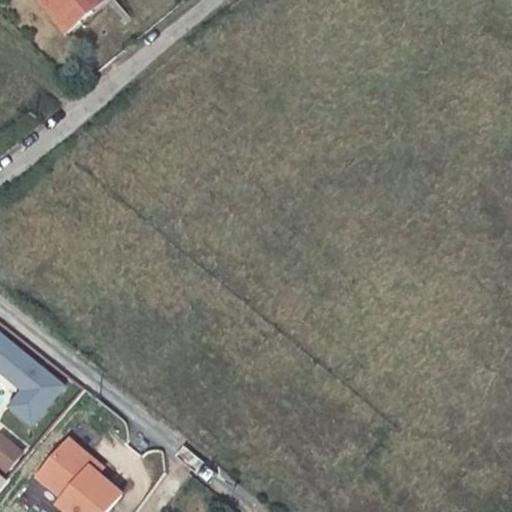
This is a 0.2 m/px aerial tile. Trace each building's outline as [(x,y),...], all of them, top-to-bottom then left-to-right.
[(98,0),(48,0),(72,25),(98,0)] [(65,384),(0,333),(0,369),(26,390),(12,408),(34,425),(65,384)] [(25,451),(3,434),(0,438),(0,464),(8,471),(25,451)] [(87,476),(95,466),(67,444),(37,482),(62,501),(56,510),(59,511),(107,511),(117,500),(97,485),(87,476)] [(105,473),(95,466),(87,476),(97,485),(105,473)]
